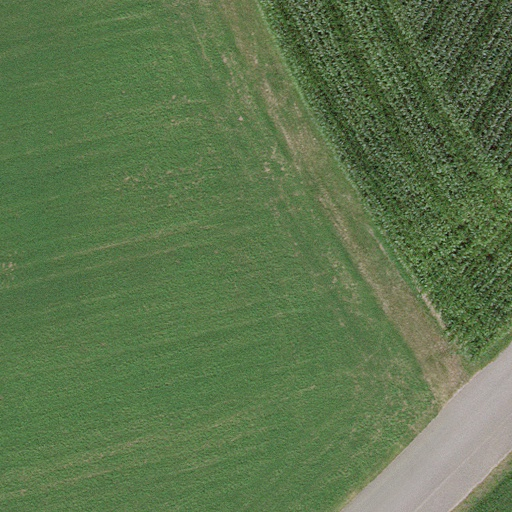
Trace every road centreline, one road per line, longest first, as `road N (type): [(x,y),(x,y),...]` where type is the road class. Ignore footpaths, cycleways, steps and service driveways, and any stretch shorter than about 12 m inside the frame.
road 1 (track): [(232,0),(305,156),(473,425)]
road 2 (unclassified): [(386,511),(473,425)]
